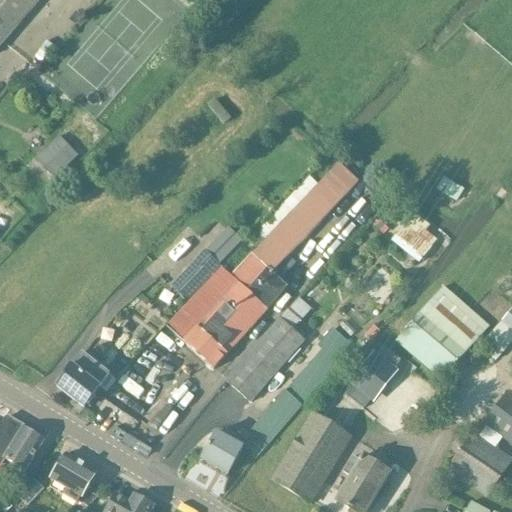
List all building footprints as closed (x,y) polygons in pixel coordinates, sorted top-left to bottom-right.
[(0,0),(0,47),(40,0),(0,0)] [(53,180),(77,157),(59,138),(35,160),(53,180)] [(263,244),(251,256),(269,272),(273,276),(358,183),(338,165),(333,171),(318,187),(309,178),(254,235),(263,244)] [(464,190),(443,178),(436,191),(456,203),(464,190)] [(392,225),(405,210),(399,205),(394,210),(387,205),(379,215),(392,225)] [(391,243),(418,264),(436,241),(425,232),(429,227),(413,214),(391,243)] [(187,302),(220,267),(203,252),(170,287),(187,302)] [(221,269),(167,327),(213,370),(287,288),(273,276),(269,272),(251,256),(231,277),(221,269)] [(441,382),(473,344),(488,327),(443,288),(428,305),(396,343),(441,382)] [(495,362),(511,342),(511,310),(480,348),(495,362)] [(303,342),(291,332),(299,322),(287,311),(225,382),(250,403),(303,342)] [(244,451),(243,451),(245,453),(254,460),(301,407),(342,361),(338,357),(348,343),(332,330),(316,348),(320,351),(285,392),(250,433),(256,438),(244,451)] [(382,347),(374,357),(393,371),(400,362),(382,347)] [(99,389),(108,377),(81,356),(72,368),(56,389),(83,410),(99,389)] [(367,366),(385,381),(393,371),(374,357),(367,366)] [(359,376),(377,391),(385,381),(367,366),(359,376)] [(359,376),(351,385),(370,400),(377,391),(359,376)] [(363,409),(370,400),(351,385),(344,395),(363,409)] [(511,446),(511,396),(508,393),(484,425),(511,446)] [(310,505),(312,502),(351,439),(312,415),(271,481),(310,505)] [(0,458),(24,474),(44,442),(23,430),(23,428),(7,418),(5,419),(0,427),(0,458)] [(227,476),(242,449),(216,434),(201,461),(227,476)] [(486,498),(511,462),(472,435),(448,471),(486,498)] [(81,500),(96,474),(66,456),(50,482),(81,500)] [(358,462),(351,457),(342,473),(351,478),(336,502),(352,511),(365,511),(389,475),(361,458),(358,462)] [(26,507),(43,490),(32,479),(15,497),(26,507)] [(106,511),(151,511),(154,508),(134,496),(130,503),(116,495),(106,511)]
